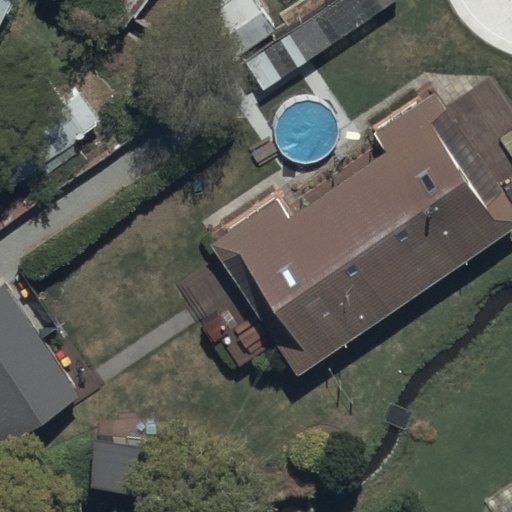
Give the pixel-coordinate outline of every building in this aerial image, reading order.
[(0,0),(0,22),(13,0),(12,0),(0,0)] [(107,0),(136,18),(148,0),(107,0)] [(215,0),(190,17),(223,66),(278,30),(258,0),(215,0)] [(0,174),(6,183),(100,117),(77,84),(59,97),(41,71),(0,100),(0,174)] [(384,156),(293,216),(280,196),(208,244),(221,263),(298,378),(511,236),(511,209),(448,113),(434,92),(369,135),(384,156)] [(0,289),(0,441),(6,450),(82,400),(6,285),(0,289)]
